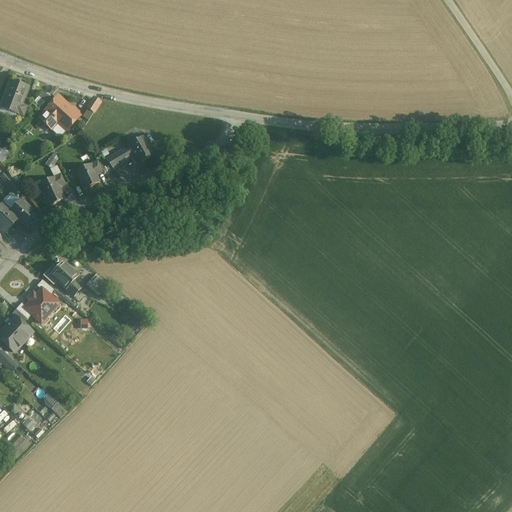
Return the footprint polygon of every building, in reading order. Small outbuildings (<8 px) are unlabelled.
[(29,88),(10,81),(0,108),(18,116),(18,115),(23,117),(26,108),(22,106),(29,88)] [(43,93),(34,103),(40,108),(51,97),(43,93)] [(96,114),(103,101),(93,96),(86,109),(96,114)] [(46,113),(40,120),(50,129),(57,123),(67,132),(79,118),(78,117),(79,117),(79,113),(74,109),(70,109),(70,110),(57,98),(45,112),(46,113)] [(143,138),(128,147),(128,148),(133,156),(139,165),(154,156),(143,138)] [(133,156),(128,148),(115,155),(120,165),(129,159),(129,158),(133,156)] [(3,149),(0,152),(0,161),(2,163),(10,154),(3,149)] [(120,165),(115,155),(106,161),(113,169),(120,165)] [(91,166),(96,176),(102,173),(97,163),(91,166)] [(84,173),(76,176),(84,191),(99,183),(96,176),(91,166),(83,170),(84,173)] [(56,176),(61,173),(57,167),(52,169),(56,176)] [(9,175),(2,180),(14,193),(20,188),(13,180),(9,175)] [(54,179),(59,189),(65,185),(60,176),(54,179)] [(54,179),(41,185),(44,192),(41,194),(49,208),(64,200),(59,189),(54,179)] [(12,195),(3,206),(10,213),(16,206),(14,205),(18,200),(12,195)] [(16,206),(10,213),(18,220),(24,225),(34,215),(20,202),(16,206)] [(2,205),(0,207),(0,222),(4,227),(9,231),(18,220),(10,213),(3,206),(2,205)] [(78,278),(62,263),(51,276),(66,290),(78,278)] [(94,277),(86,286),(98,297),(108,287),(94,277)] [(59,305),(42,289),(24,310),(41,325),(59,305)] [(14,318),(15,318),(23,325),(27,321),(16,311),(12,316),(14,318)] [(15,318),(14,318),(6,328),(23,344),(28,338),(30,338),(32,335),(32,332),(29,330),(28,330),(23,325),(15,318)] [(23,344),(6,328),(0,333),(0,340),(6,346),(10,350),(10,351),(13,353),(16,353),(18,351),(18,349),(23,344)] [(16,364),(2,351),(0,353),(0,362),(2,365),(9,371),(16,364)]
